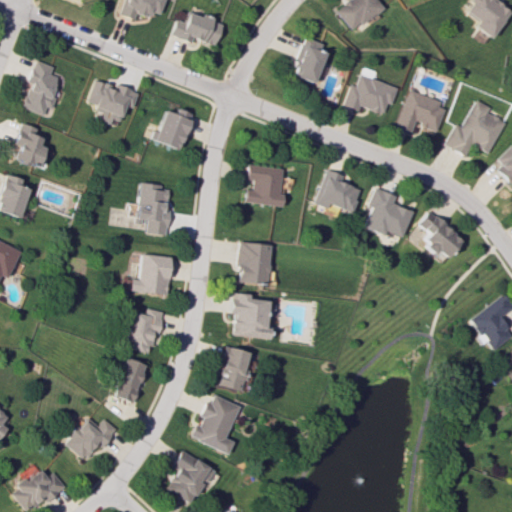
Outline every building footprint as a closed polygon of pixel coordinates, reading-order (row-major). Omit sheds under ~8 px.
[(155,13),(160,0),(122,0),(117,14),(130,19),(133,13),(145,18),(148,10),(155,13)] [(342,0),(330,9),(346,30),(378,7),(372,0),(342,0)] [(484,37),(504,10),(489,0),(463,0),(457,10),(471,20),(467,25),(484,37)] [(209,45),(218,22),(198,14),(197,16),(184,12),(181,21),(172,18),(166,34),(187,43),(189,37),(209,45)] [(322,45),(302,37),(286,73),(306,82),(322,45)] [(17,108),(39,114),(41,107),(47,108),(51,96),(47,95),(53,76),(46,74),(49,65),(31,60),(24,83),(25,83),(17,108)] [(339,104),(355,109),(356,106),(378,114),(382,103),(387,104),(392,86),(368,79),(371,70),(358,67),(352,85),(345,83),(339,104)] [(133,91),(111,84),(110,86),(89,79),(82,102),(90,104),(88,109),(98,112),(96,120),(104,123),(106,117),(115,120),(121,104),(128,107),(133,91)] [(403,90),(390,126),(406,131),(409,123),(431,130),(440,103),(403,90)] [(481,153),(499,121),(481,111),(483,106),(470,98),(454,126),(449,123),(438,144),(459,155),(465,144),(481,153)] [(187,113),(173,107),(170,113),(160,109),(149,140),(174,149),(187,113)] [(8,144),(13,145),(8,158),(32,167),(40,147),(34,145),(37,138),(29,135),(32,128),(16,122),(8,144)] [(511,149),(506,144),(487,162),(511,187),(511,149)] [(278,205),(279,194),(275,194),(278,167),(243,164),(242,179),(249,179),(248,189),(241,188),(240,202),(278,205)] [(336,181),(338,175),(321,168),(308,203),(323,208),(324,204),(346,212),(355,189),(336,181)] [(22,188),(13,185),(15,178),(0,173),(0,213),(13,217),(22,188)] [(141,219),(139,232),(160,235),(163,210),(160,210),(163,186),(134,183),(130,218),(141,219)] [(389,195),(369,186),(361,204),(366,206),(358,226),(378,234),(380,231),(395,237),(406,211),(386,203),(389,195)] [(411,223),(418,229),(414,234),(422,242),(418,245),(427,254),(431,249),(440,257),(455,240),(422,210),(411,223)] [(260,285),(267,245),(237,240),(230,279),(260,285)] [(13,250),(0,243),(0,277),(13,250)] [(163,292),(164,255),(134,254),(133,279),(125,278),(124,291),(163,292)] [(263,300),(244,298),(245,293),(227,291),(225,313),(229,313),(227,334),(264,338),(265,328),(261,327),(263,300)] [(507,335),(494,316),(509,306),(499,293),(464,317),(487,350),(507,335)] [(128,311),(125,328),(122,327),(118,347),(148,353),(156,310),(141,307),(140,314),(128,311)] [(244,351),(222,345),(212,384),(237,391),(243,370),(239,369),(244,351)] [(140,364),(120,357),(107,395),(126,402),(140,364)] [(223,453),(228,440),(220,437),(234,405),(206,393),(196,416),(195,415),(186,438),(223,453)] [(111,428),(97,418),(92,425),(81,416),(73,428),(70,426),(57,443),(80,460),(92,443),(97,446),(111,428)] [(161,488),(187,504),(208,468),(176,450),(167,466),(172,469),(161,488)] [(21,511),(38,498),(41,502),(60,486),(47,471),(41,477),(34,468),(5,492),(21,511)]
